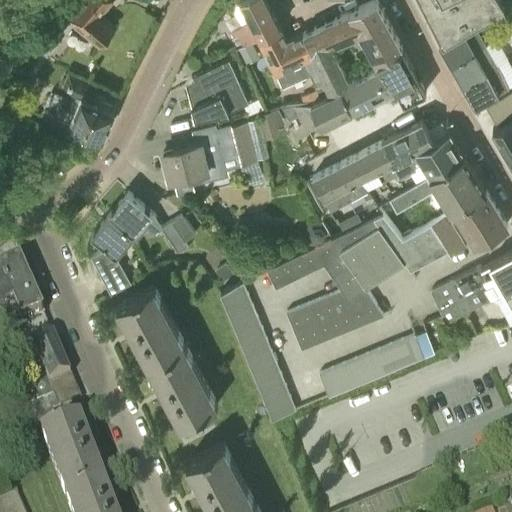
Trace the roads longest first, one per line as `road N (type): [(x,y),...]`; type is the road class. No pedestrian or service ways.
road 1 (residential): [(164,511),(30,208)]
road 2 (residential): [(30,208),(89,182),(125,129),(189,0)]
road 3 (residential): [(400,0),(511,193)]
